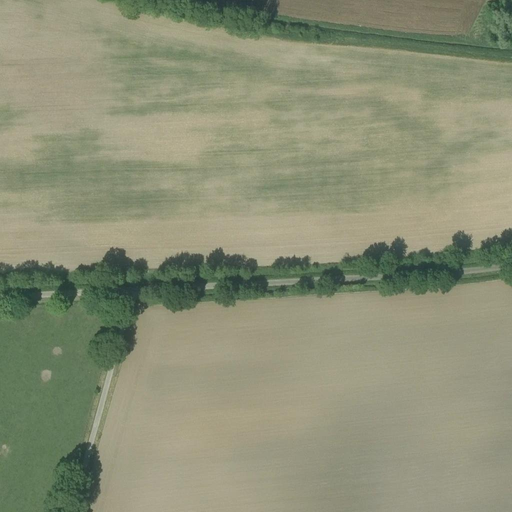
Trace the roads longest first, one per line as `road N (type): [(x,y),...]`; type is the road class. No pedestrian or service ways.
road 1 (unclassified): [(137,284),(511,260)]
road 2 (unclassified): [(75,511),(137,284)]
road 3 (unclassified): [(137,284),(0,291)]
